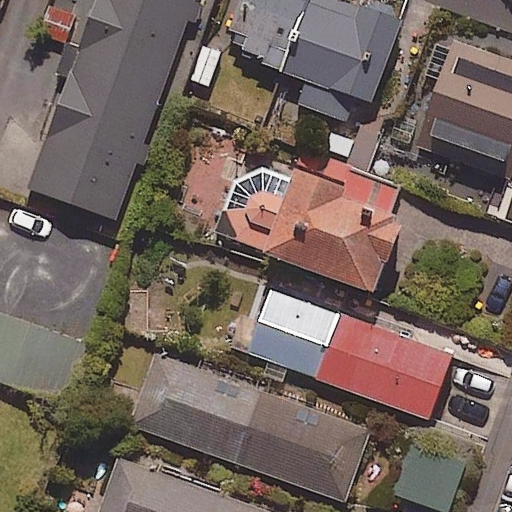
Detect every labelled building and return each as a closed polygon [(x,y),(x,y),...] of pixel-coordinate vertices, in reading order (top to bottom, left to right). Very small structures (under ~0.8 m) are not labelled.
[(149,142),(191,22),(198,25),(206,2),(199,0),(100,0),(84,47),(72,42),(60,76),(72,80),(34,189),(121,220),(141,165),(148,167),(156,145),(149,142)] [(248,0),(229,46),(314,81),(304,104),(351,123),(361,98),(375,103),(407,25),(345,0),(248,0)] [(511,59),(460,42),(423,149),(511,179),(511,59)] [(362,128),(358,138),(327,126),(319,147),(372,168),(385,137),(362,128)] [(268,261),(271,252),(384,296),(409,230),(392,223),(404,190),(312,155),(303,179),(248,158),(216,241),(268,261)] [(458,359),(278,289),(253,351),(433,422),(458,359)] [(86,345),(0,314),(0,379),(65,402),(86,345)] [(272,392),(163,353),(136,426),(349,502),(374,434),(270,397),(272,392)] [(452,511),(468,465),(417,447),(401,496),(447,511),(452,511)] [(268,511),(123,461),(105,511),(268,511)]
